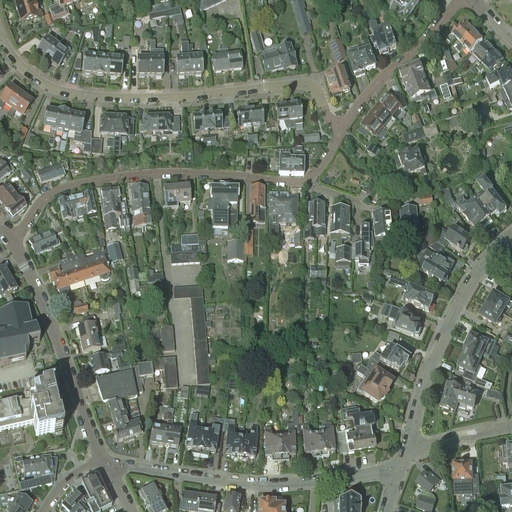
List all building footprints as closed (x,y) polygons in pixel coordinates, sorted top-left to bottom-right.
[(43,18),(41,11),(37,12),(33,0),(32,0),(23,3),(21,1),(18,2),(17,5),(15,5),(21,25),(39,19),(43,18)] [(72,5),(70,0),(55,0),(57,5),(48,9),(50,15),(54,26),(56,26),(55,22),(69,16),(66,7),(72,5)] [(209,9),(204,0),(197,0),(200,13),(209,9)] [(215,6),(211,0),(204,0),(209,9),(215,6)] [(311,34),(302,2),(301,0),(292,0),(302,36),(311,34)] [(328,7),(326,0),(317,0),(321,9),(328,7)] [(395,0),(390,6),(393,9),(389,13),(398,20),(405,26),(419,9),(411,3),(406,0),(395,0)] [(182,9),(166,12),(167,19),(183,16),(182,9)] [(167,19),(166,12),(150,15),(152,22),(167,19)] [(54,26),(50,15),(44,18),(47,28),(54,26)] [(378,28),(376,22),(369,25),(373,36),(372,36),(374,42),(372,43),(374,49),(377,48),(379,56),(389,53),(388,52),(397,49),(390,30),(388,25),(378,28)] [(460,45),(473,32),(466,25),(465,26),(463,24),(459,28),(459,27),(451,35),(451,36),(446,41),(450,45),(455,40),(460,45)] [(473,32),(460,45),(455,50),(459,55),(463,51),(464,52),(466,50),(469,54),(482,41),(473,32)] [(47,62),(57,48),(51,43),(53,41),(49,38),(47,40),(46,40),(36,54),(47,62)] [(117,49),(123,50),(129,51),(130,39),(123,38),(122,44),(117,44),(117,49)] [(337,64),(346,61),(347,61),(340,41),(330,45),(337,64)] [(149,42),(149,47),(150,77),(162,77),(162,59),(155,59),(154,42),(149,42)] [(60,43),(57,48),(47,62),(57,70),(68,55),(71,51),(60,43)] [(479,67),(494,52),(484,43),(471,56),(477,62),(476,64),(479,67)] [(189,76),(187,46),(187,44),(180,44),(181,59),(175,59),(177,77),(189,76)] [(187,46),(189,76),(202,76),(201,64),(205,64),(204,55),(200,55),(200,58),(193,58),(192,46),(187,46)] [(150,77),(149,47),(145,47),(145,59),(137,59),(137,77),(150,77)] [(284,70),(282,70),(283,73),(296,69),(290,47),(276,51),(277,54),(279,53),(284,70)] [(225,51),(222,51),(218,52),(219,58),(211,59),(213,74),(228,72),(226,57),(225,51)] [(376,69),(370,51),(359,54),(347,58),(354,77),(356,76),(357,77),(363,75),(363,74),(365,73),(364,72),(376,69)] [(479,67),(477,70),(476,70),(477,71),(480,74),(483,71),(484,69),(489,74),(491,74),(497,68),(498,70),(504,64),(503,62),(494,52),(479,67)] [(279,53),(277,54),(264,57),(264,58),(260,59),(265,75),(269,74),(282,70),(284,70),(279,53)] [(97,57),(97,55),(92,54),(92,57),(84,56),(82,74),(94,75),(94,76),(95,76),(97,57)] [(104,58),(97,57),(95,76),(103,77),(103,76),(108,76),(109,58),(109,56),(104,55),(104,58)] [(239,55),(226,57),(228,72),(241,71),(239,55)] [(109,58),(108,76),(120,77),(122,59),(122,57),(116,56),(116,59),(109,58)] [(409,69),(422,102),(428,100),(429,103),(437,100),(434,91),(430,93),(422,72),(426,71),(423,65),(420,66),(419,65),(409,69)] [(476,70),(477,70),(474,67),(470,72),(467,74),(468,76),(472,75),(472,74),(473,75),(477,71),(476,70)] [(331,71),(332,75),(325,78),(331,95),(332,95),(333,99),(341,96),(341,95),(350,92),(343,71),(338,73),(337,69),(331,71)] [(422,102),(409,69),(399,74),(412,106),(422,102)] [(505,95),(511,91),(511,78),(510,73),(498,78),(497,75),(485,81),(482,83),(485,90),(489,89),(490,91),(499,86),(501,91),(503,91),(505,95)] [(453,85),(452,82),(449,74),(443,76),(446,86),(439,88),(444,101),(451,98),(448,89),(454,87),(453,85)] [(11,110),(21,96),(11,89),(0,103),(0,109),(1,111),(5,106),(11,110)] [(488,102),(495,99),(494,96),(496,95),(495,92),(488,95),(489,97),(487,98),(488,102)] [(21,96),(11,110),(5,117),(10,120),(15,113),(22,118),(32,104),(21,96)] [(378,108),(398,124),(400,122),(398,120),(404,112),(407,109),(402,98),(392,102),(386,97),(378,108)] [(287,105),(290,130),(295,130),(295,126),(300,125),(302,123),(299,104),(287,105)] [(290,130),(287,105),(275,107),(277,124),(283,123),(283,125),(286,131),(290,130)] [(398,124),(378,108),(370,118),(389,133),(396,123),(398,125),(398,124)] [(472,108),(462,111),(466,123),(476,119),(472,108)] [(261,109),(248,111),(250,127),(263,126),(261,109)] [(55,133),(59,112),(58,113),(46,111),(43,128),(51,130),(50,132),(55,133)] [(250,127),(248,111),(236,112),(238,129),(250,127)] [(59,112),(55,133),(67,136),(68,133),(71,115),(67,115),(67,113),(59,112)] [(206,115),(208,132),(221,130),(219,113),(206,115)] [(71,115),(68,133),(75,134),(73,143),(90,146),(90,141),(91,134),(81,132),(84,118),(71,115)] [(208,132),(206,115),(192,116),(194,133),(208,132)] [(420,122),(417,115),(411,118),(413,125),(420,122)] [(113,136),(114,119),(100,118),(99,135),(113,136)] [(157,133),(156,118),(143,119),(143,127),(139,127),(139,133),(143,133),(143,134),(157,133)] [(157,133),(170,133),(170,118),(156,118),(157,133)] [(389,133),(370,118),(358,133),(365,139),(369,134),(380,143),(384,138),(384,139),(388,134),(389,133)] [(127,136),(127,124),(128,119),(114,119),(113,136),(127,136)] [(449,123),(451,131),(465,127),(463,119),(449,123)] [(405,145),(427,139),(438,135),(435,125),(423,128),(422,128),(417,130),(402,136),(405,145)] [(511,127),(503,130),(506,138),(511,135),(511,127)] [(271,130),(273,146),(279,145),(277,129),(271,130)] [(28,132),(22,130),(21,130),(17,140),(23,142),(28,132)] [(35,138),(30,135),(28,134),(23,146),(30,149),(35,138)] [(90,141),(90,146),(89,155),(101,156),(102,141),(90,141)] [(380,154),(371,147),(367,154),(375,159),(380,154)] [(278,158),(278,176),(303,177),(303,161),(304,161),(304,153),(303,153),(302,153),(293,153),(293,150),(279,150),(279,158),(278,158)] [(427,176),(425,170),(423,164),(426,162),(425,159),(421,160),(420,156),(417,150),(398,158),(398,159),(394,160),(397,170),(402,168),(405,177),(420,172),(422,178),(427,176)] [(480,150),(476,160),(485,159),(485,150),(480,150)] [(184,153),(184,164),(192,164),(193,153),(184,153)] [(0,171),(10,162),(5,156),(0,160),(0,171)] [(510,159),(501,160),(502,168),(511,166),(510,159)] [(10,163),(10,162),(0,171),(0,182),(9,174),(17,169),(11,163),(10,163)] [(40,186),(64,178),(62,173),(67,171),(65,165),(60,167),(37,175),(40,186)] [(32,176),(25,167),(20,172),(27,181),(32,176)] [(476,201),(490,220),(495,216),(496,217),(499,217),(506,212),(489,189),(494,185),(490,179),(486,176),(481,175),(475,179),(480,186),(477,189),(483,196),(476,201)] [(212,213),(236,213),(236,203),(237,203),(237,189),(229,189),(229,185),(219,185),(219,189),(210,189),(210,199),(212,199),(212,202),(207,202),(207,212),(212,212),(212,213)] [(188,186),(175,188),(177,210),(182,209),(182,205),(190,205),(188,186)] [(12,220),(26,208),(19,199),(18,199),(8,187),(2,192),(0,190),(0,204),(5,210),(12,220)] [(133,218),(132,219),(133,224),(140,223),(141,229),(144,228),(152,227),(151,216),(150,217),(147,187),(138,188),(141,212),(140,212),(139,218),(133,218)] [(138,188),(130,189),(132,213),(133,213),(140,212),(141,212),(138,188)] [(175,188),(163,189),(165,212),(177,211),(177,210),(175,188)] [(243,224),(249,224),(257,225),(257,223),(259,223),(259,219),(260,219),(260,209),(263,209),(264,188),(249,188),(249,218),(244,218),(243,224)] [(123,230),(124,236),(130,235),(129,229),(126,204),(119,205),(118,197),(120,197),(119,192),(118,192),(117,190),(109,191),(111,206),(112,206),(114,220),(118,219),(119,230),(123,230)] [(111,206),(109,191),(101,192),(106,232),(119,230),(118,219),(114,220),(112,206),(111,206)] [(269,194),(269,198),(268,217),(277,217),(277,226),(296,226),(297,199),(290,199),(290,194),(269,194)] [(82,197),(82,198),(85,209),(81,210),(82,217),(87,216),(88,221),(97,219),(96,214),(91,195),(82,197)] [(418,198),(419,206),(419,207),(430,205),(429,196),(418,198)] [(490,220),(476,201),(467,208),(461,200),(455,205),(452,200),(451,200),(450,201),(447,197),(443,200),(446,204),(453,213),(458,209),(470,225),(471,225),(475,231),(481,226),(484,230),(492,224),(489,220),(490,220)] [(85,209),(82,198),(67,202),(69,212),(75,211),(77,219),(82,217),(81,210),(85,209)] [(69,212),(67,202),(66,201),(58,203),(62,223),(71,220),(77,219),(75,211),(69,212)] [(316,230),(316,205),(308,205),(307,229),(305,229),(305,242),(307,242),(307,241),(315,241),(315,242),(316,230)] [(316,205),(316,230),(324,230),(325,205),(316,205)] [(415,209),(398,211),(401,236),(418,234),(415,209)] [(339,236),(339,210),(329,210),(329,236),(339,236)] [(349,210),(339,210),(339,236),(340,236),(340,241),(345,240),(346,239),(348,238),(348,236),(349,210)] [(380,213),(383,242),(384,242),(383,238),(391,237),(389,212),(380,213)] [(236,213),(212,213),(211,231),(211,237),(221,237),(221,234),(227,234),(227,231),(234,231),(236,229),(236,224),(236,213)] [(383,242),(380,213),(371,214),(375,243),(383,242)] [(62,234),(56,223),(51,226),(56,237),(62,234)] [(269,226),(268,239),(277,239),(277,226),(269,226)] [(372,234),(368,234),(368,227),(360,227),(360,242),(355,242),(351,246),(351,247),(351,261),(358,262),(358,266),(368,266),(368,250),(373,249),(372,234)] [(454,229),(450,236),(442,231),(436,240),(436,244),(437,244),(444,249),(448,244),(462,254),(462,253),(463,254),(465,253),(467,250),(467,248),(466,247),(471,240),(454,229)] [(51,232),(28,242),(35,256),(46,252),(47,253),(51,251),(51,249),(60,246),(57,241),(55,241),(51,232)] [(244,232),(243,243),(243,258),(250,257),(252,232),(244,232)] [(303,235),(294,235),(294,249),(302,249),(303,235)] [(181,247),(198,246),(197,236),(180,237),(181,247)] [(243,258),(243,243),(227,243),(227,263),(243,263),(243,258)] [(123,245),(105,249),(104,249),(108,265),(127,260),(123,245)] [(198,246),(181,247),(170,248),(171,255),(169,255),(169,256),(175,255),(181,255),(187,254),(193,254),(199,253),(198,246)] [(350,271),(350,250),(336,250),(335,270),(350,271)] [(78,267),(83,282),(98,277),(99,280),(100,280),(101,281),(102,282),(103,282),(104,282),(105,282),(106,281),(107,280),(108,280),(108,279),(109,278),(109,277),(109,276),(108,274),(101,252),(93,255),(95,258),(85,261),(83,254),(66,260),(68,266),(69,267),(75,265),(75,267),(78,267)] [(447,261),(445,264),(426,252),(415,270),(442,286),(447,277),(452,268),(454,265),(447,261)] [(69,267),(68,266),(47,273),(50,282),(53,280),(56,291),(57,291),(58,294),(59,294),(60,295),(61,296),(62,296),(63,296),(64,296),(65,295),(66,295),(66,294),(67,294),(68,293),(68,292),(68,291),(68,290),(67,288),(83,282),(78,267),(75,267),(75,265),(69,267)] [(315,268),(314,276),(325,277),(325,268),(315,268)] [(0,286),(10,281),(7,276),(8,275),(6,272),(5,272),(4,270),(0,272),(0,286)] [(138,287),(139,287),(136,270),(127,272),(131,296),(139,294),(138,287)] [(146,282),(161,281),(161,273),(151,273),(151,270),(145,270),(146,282)] [(310,276),(309,286),(324,287),(325,277),(314,276),(310,276)] [(411,313),(413,307),(425,312),(425,311),(429,313),(434,299),(418,292),(420,289),(392,278),(390,283),(405,289),(404,292),(408,294),(405,304),(404,304),(402,309),(411,313)] [(0,298),(1,300),(16,292),(15,290),(16,289),(14,285),(12,285),(10,281),(0,286),(0,298)] [(163,284),(139,287),(138,287),(139,294),(140,300),(149,299),(149,295),(164,293),(163,284)] [(487,306),(502,315),(506,308),(510,310),(511,306),(511,304),(493,294),(487,306)] [(372,299),(362,296),(360,302),(370,305),(372,299)] [(110,307),(112,306),(119,305),(117,297),(114,298),(112,300),(111,302),(111,304),(110,307)] [(73,304),(74,308),(73,308),(75,317),(88,313),(85,305),(82,306),(81,304),(79,303),(77,302),(73,304)] [(119,305),(112,306),(114,316),(112,316),(119,315),(121,315),(119,305)] [(502,315),(487,306),(480,317),(495,327),(502,315)] [(28,354),(26,346),(39,344),(35,328),(32,329),(27,308),(0,314),(0,367),(25,361),(24,355),(28,354)] [(417,330),(419,325),(407,320),(408,319),(403,317),(405,312),(397,310),(393,321),(398,324),(395,331),(414,337),(415,337),(418,338),(421,331),(417,330)] [(79,342),(97,338),(93,318),(81,321),(83,328),(77,330),(79,342)] [(386,340),(394,343),(398,335),(390,332),(386,340)] [(470,336),(464,350),(482,358),(488,344),(470,336)] [(511,339),(506,336),(502,342),(511,347),(511,339)] [(97,338),(79,342),(82,355),(100,351),(97,338)] [(112,355),(120,353),(126,352),(124,345),(111,348),(112,354),(112,355)] [(371,361),(380,367),(383,370),(385,367),(389,370),(390,368),(398,374),(402,367),(403,368),(409,360),(407,359),(410,356),(402,351),(400,354),(390,348),(385,355),(384,354),(381,358),(375,354),(370,361),(371,361)] [(465,352),(458,369),(465,372),(462,379),(466,381),(473,384),(473,385),(474,386),(490,392),(492,386),(476,379),(480,369),(477,368),(482,358),(464,350),(464,351),(465,352)] [(112,355),(112,354),(105,356),(105,357),(88,360),(92,376),(109,372),(106,360),(110,359),(111,361),(116,359),(118,366),(117,366),(119,376),(130,374),(128,364),(122,365),(120,359),(122,359),(120,353),(112,355)] [(351,357),(351,365),(360,364),(359,356),(351,357)] [(152,373),(151,366),(138,368),(139,380),(153,377),(152,373)] [(391,385),(375,374),(374,376),(360,367),(356,374),(364,380),(357,391),(361,394),(377,405),(381,399),(383,400),(386,395),(385,394),(391,385)] [(142,394),(139,380),(138,368),(131,369),(132,374),(131,374),(136,395),(142,394)] [(136,395),(131,374),(95,382),(103,404),(137,399),(136,395)] [(463,386),(465,382),(451,377),(441,410),(442,410),(443,414),(448,415),(450,413),(455,414),(457,406),(463,386)] [(473,385),(465,382),(463,386),(457,406),(473,411),(478,396),(468,393),(469,389),(472,390),(474,386),(473,385)] [(264,392),(265,384),(253,383),(252,390),(264,392)] [(0,433),(33,426),(36,437),(63,431),(54,394),(52,395),(51,390),(53,389),(52,386),(26,393),(28,402),(0,408),(0,433)] [(344,396),(335,392),(336,396),(340,403),(344,396)] [(112,421),(125,417),(121,403),(106,405),(112,421)] [(345,439),(370,435),(369,429),(372,429),(370,418),(358,420),(357,414),(355,415),(354,410),(347,411),(347,415),(342,416),(343,423),(347,422),(347,421),(352,420),(354,437),(345,438),(345,439)] [(167,422),(166,428),(163,447),(177,449),(180,432),(170,431),(171,422),(172,417),(168,416),(168,417),(167,422)] [(128,426),(125,417),(112,421),(116,434),(113,435),(117,444),(140,437),(138,432),(141,432),(138,423),(128,426)] [(287,439),(279,439),(280,463),(288,462),(288,458),(294,458),(293,434),(298,434),(298,419),(292,419),(292,425),(287,425),(287,434),(287,439)] [(203,433),(199,457),(207,458),(208,454),(208,453),(215,454),(218,433),(222,433),(224,421),(214,420),(212,430),(211,430),(211,435),(203,433)] [(199,457),(203,433),(195,432),(196,427),(196,422),(189,421),(189,426),(185,450),(191,451),(192,451),(191,455),(199,457)] [(317,436),(320,460),(328,459),(328,455),(328,454),(334,453),(332,430),(331,430),(331,424),(325,424),(325,430),(325,435),(317,436)] [(239,459),(241,439),(233,439),(234,429),(234,426),(228,426),(227,428),(225,457),(230,457),(232,461),(237,461),(239,459)] [(320,460),(317,436),(309,437),(309,432),(308,432),(308,426),(302,427),(302,433),(304,456),(311,456),(312,460),(320,460)] [(152,428),(149,445),(163,447),(166,428),(162,428),(161,430),(152,428)] [(241,439),(239,459),(240,459),(241,461),(246,462),(248,459),(254,460),(256,436),(257,428),(251,428),(249,435),(249,440),(241,439)] [(280,463),(279,439),(271,440),(271,435),(270,435),(270,429),(264,429),(264,435),(265,459),(271,458),(272,463),(280,463)] [(371,437),(370,435),(345,439),(346,446),(347,446),(348,455),(353,454),(373,451),(371,437)] [(511,447),(502,449),(503,461),(508,461),(509,476),(511,475),(511,447)] [(50,478),(50,477),(51,476),(54,475),(56,460),(49,460),(49,459),(39,460),(39,461),(22,463),(21,458),(22,458),(12,460),(20,493),(52,486),(52,485),(51,485),(50,478)] [(454,494),(467,493),(467,482),(472,482),(472,481),(471,465),(464,465),(464,468),(453,468),(453,482),(454,482),(454,494)] [(435,500),(434,498),(430,495),(442,481),(436,469),(428,478),(425,475),(416,485),(423,491),(420,499),(416,510),(424,511),(432,511),(435,504),(434,503),(435,502),(435,500)] [(506,483),(506,476),(492,477),(493,484),(506,483)] [(94,495),(84,500),(89,511),(100,511),(111,507),(103,490),(97,478),(97,479),(95,478),(94,477),(87,481),(94,495)] [(87,481),(81,484),(86,494),(82,496),(84,500),(94,495),(87,481)] [(157,487),(156,488),(155,487),(138,496),(145,508),(161,500),(159,496),(161,495),(162,493),(160,488),(157,487)] [(511,511),(511,490),(499,492),(501,511),(511,511)] [(196,511),(198,498),(181,495),(178,511),(196,511)] [(9,506),(18,511),(26,511),(31,505),(17,496),(14,502),(5,497),(0,497),(0,505),(7,505),(9,506)] [(61,510),(59,511),(86,511),(84,510),(86,508),(84,506),(85,506),(85,505),(82,502),(83,501),(77,496),(73,496),(61,509),(61,510)] [(198,498),(196,511),(213,511),(216,500),(198,498)] [(237,511),(238,509),(241,510),(243,502),(239,502),(239,500),(225,498),(223,511),(237,511)] [(167,511),(161,500),(145,508),(146,511),(167,511)] [(333,511),(358,511),(359,502),(333,502),(333,511)]
